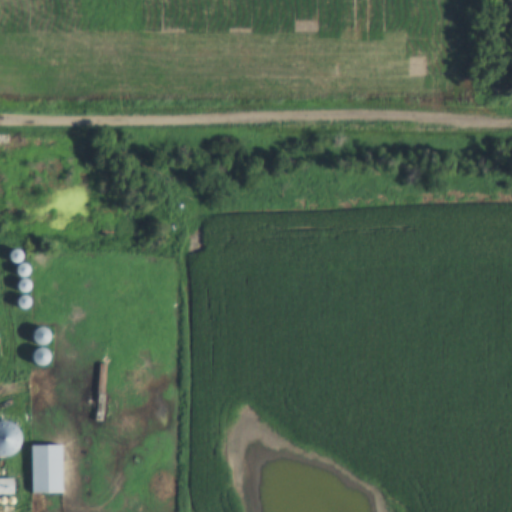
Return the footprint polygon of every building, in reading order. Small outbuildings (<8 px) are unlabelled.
[(12,302),(19,311),(27,304),(20,295),(12,302)] [(40,346),(44,331),(30,327),(26,342),(40,346)] [(25,358),(36,368),(46,357),(35,347),(25,358)] [(0,454),(10,454),(7,421),(0,421),(0,454)] [(57,446),(26,446),(26,495),(57,495),(57,446)] [(9,480),(0,480),(0,495),(9,496),(9,480)]
